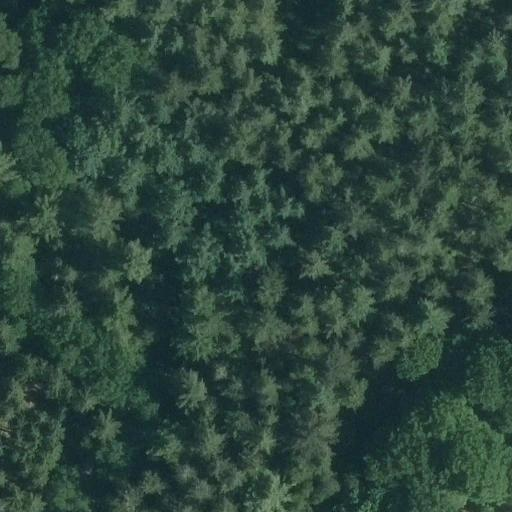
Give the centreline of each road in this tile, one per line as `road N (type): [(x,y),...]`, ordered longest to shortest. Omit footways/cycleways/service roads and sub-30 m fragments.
road 1 (track): [(379,511),(511,387)]
road 2 (track): [(130,404),(119,381),(0,286)]
road 3 (track): [(51,511),(130,404)]
